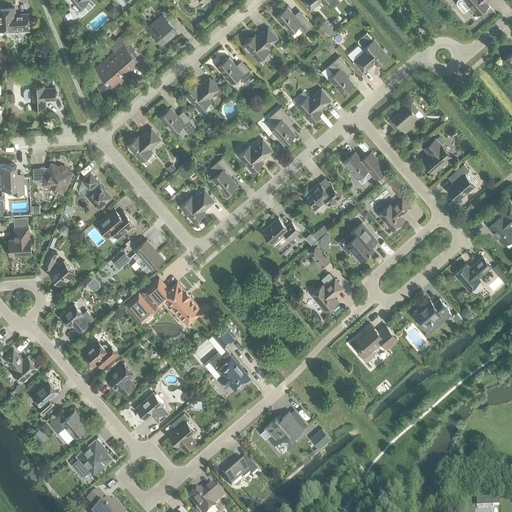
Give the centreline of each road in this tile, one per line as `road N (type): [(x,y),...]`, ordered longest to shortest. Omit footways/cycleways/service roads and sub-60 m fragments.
road 1 (residential): [(100,136),(195,247),(354,115)]
road 2 (residential): [(100,136),(257,0)]
road 3 (residential): [(138,447),(34,331)]
road 4 (residential): [(375,295),(388,305),(462,240),(441,215)]
road 5 (residential): [(284,383),(178,471)]
road 6 (residential): [(441,215),(354,115)]
